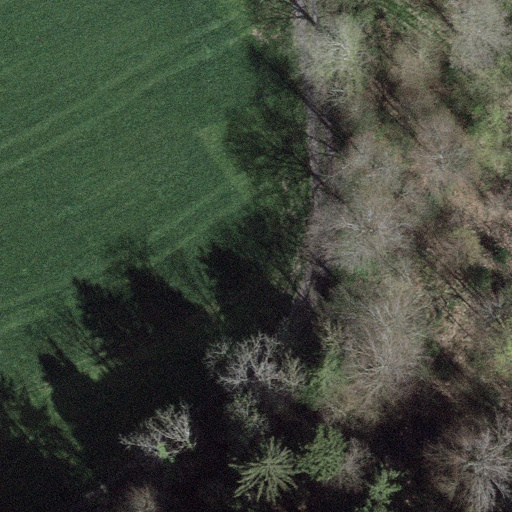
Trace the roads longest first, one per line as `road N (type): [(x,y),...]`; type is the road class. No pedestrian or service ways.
road 1 (track): [(81,511),(243,386),(293,336),(308,297),(319,171),(299,0)]
road 2 (track): [(408,511),(308,297)]
